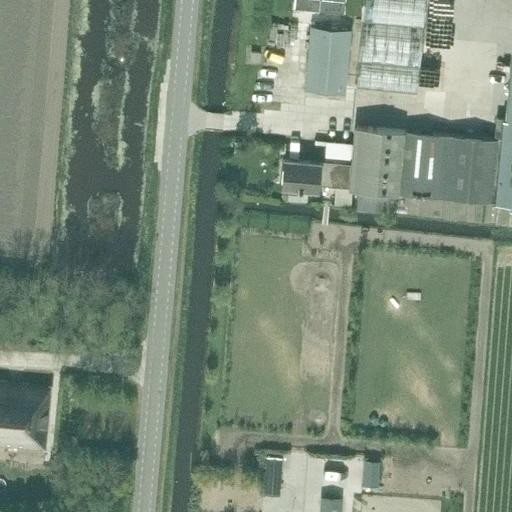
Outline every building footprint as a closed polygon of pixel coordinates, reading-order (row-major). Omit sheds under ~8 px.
[(295,0),(295,6),(344,11),(345,0),(295,0)] [(364,0),(356,86),(417,92),(425,0),(364,0)] [(286,35),(283,14),(273,15),(276,37),(286,35)] [(346,93),(351,29),(310,25),(304,89),(346,93)] [(495,137),(505,138),(500,201),(511,202),(511,118),(496,117),(495,137)] [(350,163),(348,187),(358,188),(356,208),(388,212),(390,191),(500,202),(500,201),(505,138),(495,137),(354,124),(350,163)] [(284,158),(282,184),(319,188),(320,183),(348,187),(350,163),(335,161),(322,160),(322,161),(322,162),(284,158)] [(52,386),(0,379),(0,443),(44,448),(52,386)] [(265,464),(281,466),(282,455),(265,454),(265,464)] [(322,493),(320,511),(339,511),(341,495),(322,493)]
